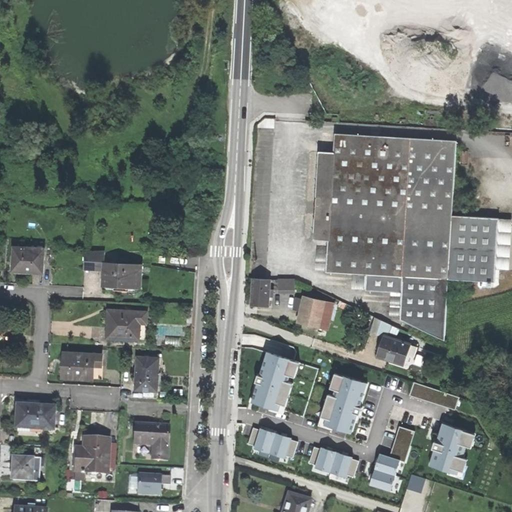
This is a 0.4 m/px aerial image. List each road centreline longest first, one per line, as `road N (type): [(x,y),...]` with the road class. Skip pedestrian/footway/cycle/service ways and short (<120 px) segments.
road 1 (residential): [(219,409),(362,450),(375,441),(391,401),(438,412)]
road 2 (secondary): [(235,182),(245,0)]
road 3 (residential): [(0,291),(46,293),(41,387)]
road 4 (secondary): [(235,182),(217,241),(228,304)]
road 5 (secondary): [(228,304),(235,182)]
